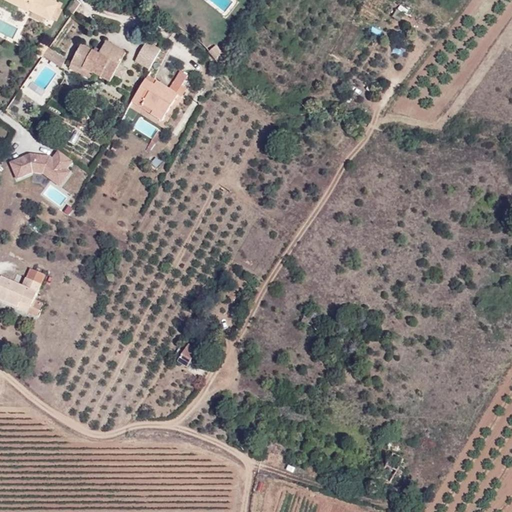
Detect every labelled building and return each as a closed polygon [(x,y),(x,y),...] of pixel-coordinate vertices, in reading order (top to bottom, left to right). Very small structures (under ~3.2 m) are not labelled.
[(2,0),(28,12),(29,10),(51,20),(58,5),(48,0),(2,0)] [(148,41),(137,61),(151,69),(162,49),(148,41)] [(110,83),(114,76),(119,66),(126,53),(106,42),(100,52),(99,55),(93,52),(82,46),(71,65),(82,71),(84,68),(95,75),(110,83)] [(66,60),(49,49),(44,57),(62,69),(66,60)] [(91,81),(95,75),(84,68),(82,71),(71,65),(69,68),(91,81)] [(119,66),(114,76),(122,80),(127,70),(119,66)] [(155,84),(146,79),(134,98),(144,103),(142,105),(153,112),(152,115),(162,122),(178,96),(181,97),(186,89),(182,87),(189,76),(181,72),(170,90),(157,82),(155,84)] [(157,82),(148,76),(146,79),(155,84),(157,82)] [(131,102),(152,115),(153,112),(142,105),(144,103),(134,98),(131,102)] [(155,136),(158,138),(162,140),(165,136),(157,132),(155,136)] [(149,153),(158,138),(155,136),(146,151),(149,153)] [(73,162),(59,151),(53,159),(50,157),(43,156),(42,159),(37,158),(38,156),(31,155),(11,163),(18,179),(33,173),(43,174),(54,182),(65,168),(67,170),(73,162)] [(67,170),(65,168),(54,182),(60,187),(71,173),(67,170)] [(22,303),(32,308),(46,276),(31,269),(23,287),(2,278),(0,283),(0,300),(19,309),(22,303)] [(22,303),(19,309),(38,317),(43,305),(35,301),(32,308),(22,303)] [(319,316),(311,312),(309,310),(302,322),(312,327),(319,316)] [(188,345),(178,361),(188,368),(196,354),(192,351),(194,348),(188,345)] [(386,466),(379,477),(390,483),(397,471),(386,466)]
